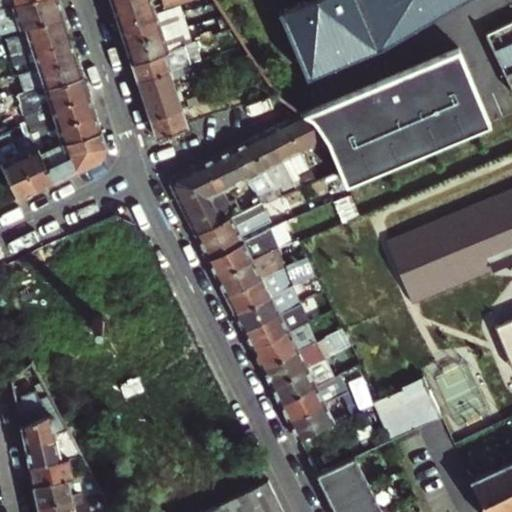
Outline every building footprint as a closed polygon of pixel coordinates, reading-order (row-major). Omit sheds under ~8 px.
[(0,0),(0,8),(26,0),(0,0)] [(64,14),(59,0),(26,0),(0,8),(0,31),(1,34),(25,27),(64,14)] [(152,0),(112,0),(118,17),(154,5),(152,0)] [(302,0),(281,8),(305,77),(388,45),(462,0),(302,0)] [(169,6),(119,22),(125,40),(169,27),(171,32),(177,31),(169,6)] [(71,37),(64,14),(25,27),(28,33),(33,50),(71,37)] [(125,40),(132,60),(182,44),(177,31),(171,32),(169,27),(125,40)] [(28,33),(20,36),(26,52),(28,52),(33,50),(28,33)] [(33,50),(39,68),(77,55),(71,37),(33,50)] [(132,60),(138,80),(169,69),(189,63),(183,43),(182,44),(132,60)] [(495,122),(463,46),(301,113),(310,121),(324,152),(325,155),(332,170),(341,185),(495,122)] [(503,72),(511,68),(511,48),(495,55),(503,72)] [(27,72),(34,69),(28,52),(26,52),(18,55),(20,61),(22,68),(24,73),(27,72)] [(27,72),(34,90),(83,73),(77,55),(39,68),(34,69),(27,72)] [(511,68),(503,72),(511,91),(511,68)] [(138,80),(144,99),(175,88),(169,69),(138,80)] [(83,73),(34,90),(40,108),(51,105),(90,92),(83,73)] [(144,99),(150,118),(182,108),(175,88),(144,99)] [(28,121),(31,132),(96,111),(90,92),(51,105),(54,114),(34,121),(32,115),(26,117),(28,121)] [(189,126),(188,123),(182,108),(150,118),(157,137),(189,126)] [(69,140),(102,129),(96,111),(31,132),(36,146),(41,156),(46,153),(44,148),(69,140)] [(301,113),(286,120),(296,152),(300,163),(324,152),(310,121),(301,113)] [(286,120),(267,130),(287,183),(290,190),(306,182),(303,173),(290,177),(289,174),(293,173),(288,155),(296,152),(286,120)] [(15,142),(20,153),(37,189),(54,181),(46,166),(43,161),(41,156),(36,146),(31,132),(28,121),(9,131),(12,138),(15,142)] [(69,140),(72,147),(74,153),(46,166),(54,181),(100,159),(107,144),(102,129),(69,140)] [(267,130),(248,139),(270,184),(281,178),(284,184),(287,183),(267,130)] [(12,138),(9,131),(5,133),(4,133),(7,140),(12,138)] [(0,149),(15,142),(12,138),(7,140),(4,133),(0,135),(0,149)] [(230,148),(245,179),(254,188),(255,188),(260,197),(262,203),(276,196),(273,190),(270,184),(248,139),(230,148)] [(74,153),(72,147),(49,158),(43,161),(46,166),(74,153)] [(230,148),(201,163),(216,193),(222,190),(245,179),(230,148)] [(37,189),(20,153),(2,162),(19,197),(37,189)] [(332,170),(325,155),(315,160),(322,175),(332,170)] [(171,184),(196,234),(232,217),(238,214),(236,209),(240,207),(236,197),(231,200),(228,197),(222,190),(216,193),(201,163),(173,177),(171,184)] [(284,184),(273,190),(276,196),(277,196),(290,190),(287,183),(284,184)] [(254,188),(250,190),(255,199),(260,197),(255,188),(254,188)] [(258,205),(255,199),(250,190),(236,197),(240,207),(243,212),(249,209),(258,205)] [(258,205),(249,209),(258,227),(271,220),(262,203),(260,197),(255,199),(258,205)] [(511,197),(392,253),(420,314),(500,278),(496,270),(511,262),(511,331),(503,335),(511,354),(511,353),(511,197)] [(236,224),(232,217),(196,234),(208,258),(243,241),(241,236),(255,228),(249,217),(236,224)] [(243,241),(208,258),(217,277),(278,245),(270,227),(243,241)] [(278,245),(217,277),(226,295),(262,277),(284,266),(282,261),(284,260),(278,245)] [(235,312),(280,289),(288,285),(294,282),(286,265),(284,266),(262,277),(226,295),(235,312)] [(295,284),(294,282),(288,285),(290,290),(296,288),(295,284)] [(302,301),(299,294),(296,288),(290,290),(296,304),(302,301)] [(289,307),(280,289),(235,312),(244,330),(289,307)] [(308,315),(302,301),(296,304),(294,305),(301,318),(308,315)] [(298,325),(289,307),(244,330),(253,348),(298,325)] [(308,315),(301,318),(303,323),(310,319),(308,315)] [(312,324),(310,319),(303,323),(305,327),(312,324)] [(303,323),(298,325),(253,348),(262,366),(318,337),(312,324),(305,327),(303,323)] [(318,337),(262,366),(271,384),(327,356),(318,337)] [(327,356),(271,384),(280,402),(316,384),(335,374),(327,356)] [(38,359),(12,379),(17,401),(54,394),(40,363),(38,359)] [(337,396),(343,393),(335,374),(316,384),(280,402),(289,420),(324,402),(337,396)] [(376,397),(392,434),(442,414),(427,376),(376,397)] [(343,393),(337,396),(343,407),(344,409),(349,407),(343,393)] [(54,394),(17,401),(22,426),(52,420),(65,417),(54,394)] [(298,439),(351,412),(349,407),(344,409),(343,407),(330,413),(324,402),(289,420),(298,439)] [(22,426),(25,445),(56,438),(55,433),(65,431),(71,428),(68,422),(65,417),(52,420),(22,426)] [(56,438),(25,445),(30,465),(83,455),(78,443),(71,428),(65,431),(55,433),(56,438)] [(30,465),(34,485),(82,475),(92,473),(83,455),(30,465)] [(352,455),(316,474),(331,505),(368,486),(352,455)] [(511,511),(511,469),(474,487),(486,511),(511,511)] [(92,473),(82,475),(85,488),(98,486),(92,473)] [(82,475),(34,485),(38,505),(87,495),(85,488),(82,475)] [(285,511),(268,479),(202,511),(285,511)] [(381,511),(368,486),(331,505),(334,511),(381,511)] [(87,495),(38,505),(39,511),(98,511),(100,511),(98,498),(103,497),(101,492),(87,495)]
